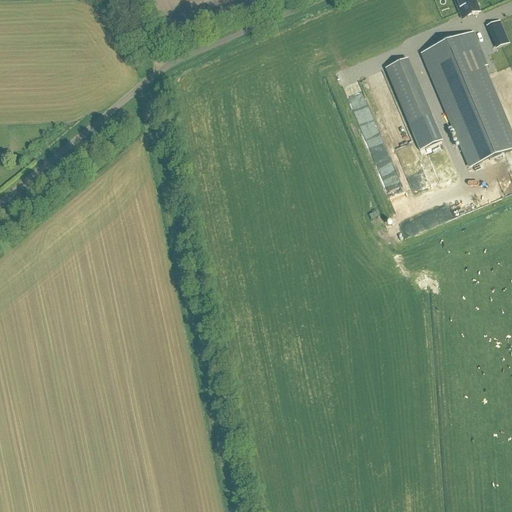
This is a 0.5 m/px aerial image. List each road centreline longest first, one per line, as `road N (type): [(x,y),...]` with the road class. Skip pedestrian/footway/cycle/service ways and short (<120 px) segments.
road 1 (track): [(138,85),(234,511)]
road 2 (unclassified): [(322,0),(160,67),(0,204)]
